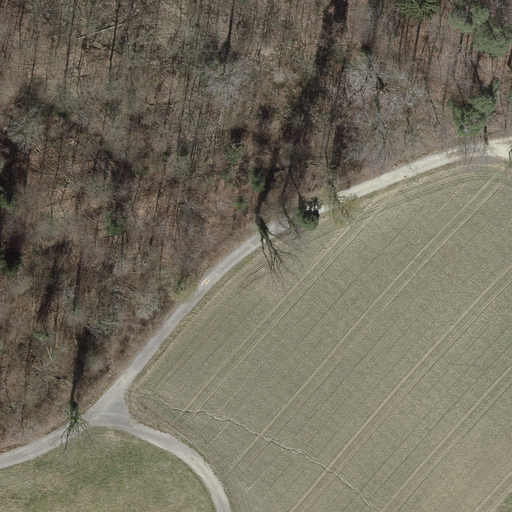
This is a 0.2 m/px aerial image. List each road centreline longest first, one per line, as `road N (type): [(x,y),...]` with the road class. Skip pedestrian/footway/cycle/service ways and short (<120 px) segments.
road 1 (track): [(511,155),(471,152),(302,206),(213,273),(106,406),(68,438),(0,465)]
road 2 (track): [(226,511),(191,461),(106,406)]
